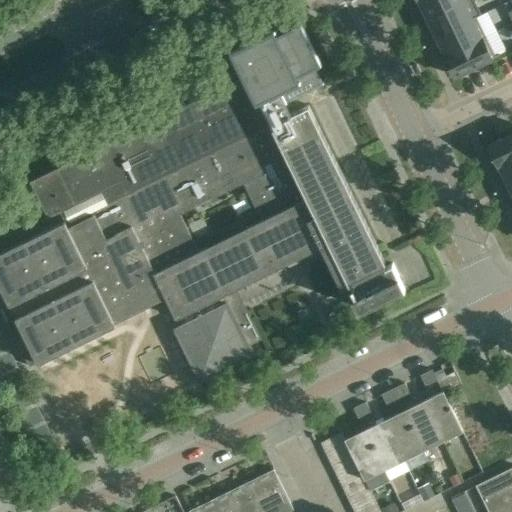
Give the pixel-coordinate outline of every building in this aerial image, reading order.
[(418,0),(427,17),(462,0),(418,0)] [(462,0),(427,17),(436,37),(476,17),(476,16),(472,18),(463,1),(464,0),(462,0)] [(476,17),(436,37),(446,56),(486,37),(497,31),(488,12),(476,17)] [(234,49),(236,51),(247,75),(242,77),(72,161),(56,168),(27,182),(45,219),(61,212),(65,220),(0,251),(0,307),(29,366),(37,362),(38,363),(116,324),(114,322),(166,297),(179,324),(172,327),(199,383),(255,356),(250,345),(261,339),(236,288),(321,247),(342,289),(350,285),(358,302),(354,304),(360,315),(407,292),(392,262),(386,265),(308,105),(282,118),(276,106),(289,100),(324,83),(323,81),(322,82),(315,67),(320,65),(322,64),(302,22),(281,33),(278,27),(234,49)] [(486,37),(446,56),(455,76),(496,57),(507,51),(497,31),(486,37)] [(511,133),(489,145),(498,164),(499,165),(511,158),(511,133)] [(511,158),(499,165),(508,184),(508,185),(511,182),(511,158)] [(435,373),(433,369),(421,375),(426,386),(438,380),(435,373)] [(443,369),(435,373),(438,380),(443,391),(444,391),(460,384),(454,372),(446,376),(443,369)] [(405,383),(393,389),(399,399),(410,394),(405,383)] [(399,399),(393,389),(382,394),(387,405),(399,399)] [(443,391),(423,400),(443,441),(463,431),(444,391),(443,391)] [(404,410),(424,450),(443,441),(423,400),(404,410)] [(366,402),(354,408),(360,418),(371,413),(366,402)] [(404,460),(424,450),(404,410),(384,419),(404,460)] [(404,460),(384,419),(365,429),(390,480),(385,469),(404,460)] [(345,439),(348,444),(353,454),(358,465),(364,476),(369,487),(370,490),(390,480),(365,429),(345,439)] [(327,454),(348,444),(345,439),(342,432),(321,443),(322,444),(327,454)] [(353,454),(348,444),(327,454),(332,465),(353,454)] [(333,468),(337,476),(358,465),(353,454),(332,465),(333,468)] [(343,487),(364,476),(358,465),(337,476),(343,487)] [(492,511),(494,511),(511,502),(511,467),(476,485),(477,486),(481,484),(487,497),(483,499),(489,511),(492,511)] [(245,483),(259,511),(288,511),(293,510),(274,469),(266,473),(268,477),(248,487),(246,483),(245,483)] [(459,473),(449,477),(454,486),(463,482),(459,473)] [(369,487),(364,476),(343,487),(348,498),(369,487)] [(259,511),(245,483),(238,487),(240,491),(220,501),(218,496),(218,497),(225,511),(259,511)] [(435,495),(430,484),(419,490),(424,501),(435,495)] [(370,490),(369,487),(348,498),(353,508),(374,498),(370,490)] [(474,511),(465,493),(452,499),(456,508),(458,511),(474,511)] [(225,511),(218,497),(210,500),(213,505),(197,511),(191,511),(191,510),(190,511),(225,511)] [(353,508),(354,511),(373,511),(380,509),(374,498),(353,508)] [(511,511),(511,502),(494,511),(511,511)]
